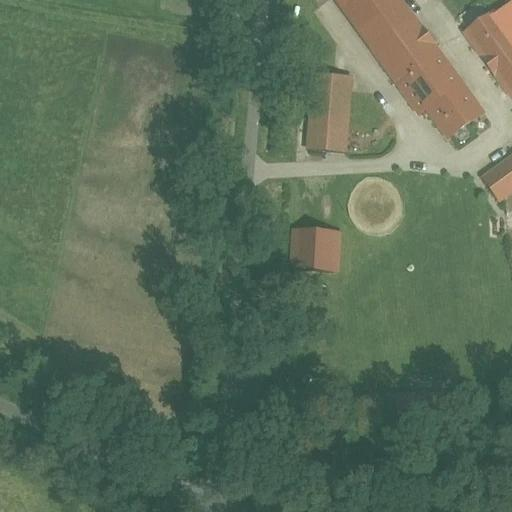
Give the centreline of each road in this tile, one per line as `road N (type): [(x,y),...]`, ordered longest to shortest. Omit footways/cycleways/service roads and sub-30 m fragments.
road 1 (track): [(265,0),(218,511)]
road 2 (track): [(249,172),(391,164),(402,156),(391,101),(322,0)]
road 3 (track): [(424,0),(505,122),(502,136),(460,161),(402,156)]
road 4 (unclassified): [(0,408),(218,511)]
